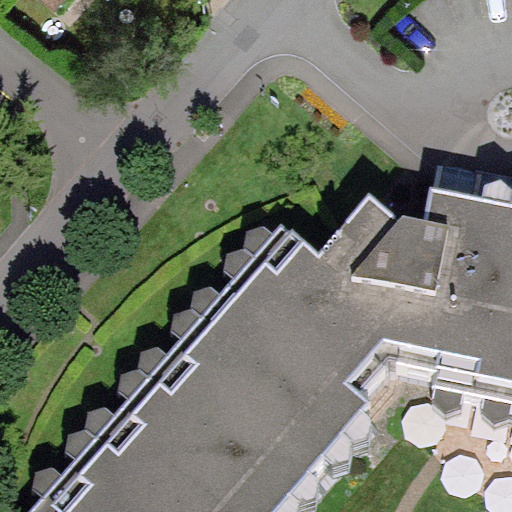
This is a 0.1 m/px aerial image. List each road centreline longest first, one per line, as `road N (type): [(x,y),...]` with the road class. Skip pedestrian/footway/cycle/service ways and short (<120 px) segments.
road 1 (residential): [(269,0),(123,164)]
road 2 (residential): [(123,164),(0,304)]
road 3 (residential): [(123,164),(0,74)]
